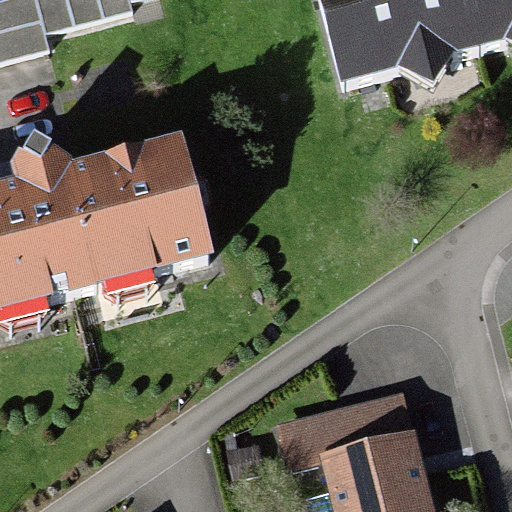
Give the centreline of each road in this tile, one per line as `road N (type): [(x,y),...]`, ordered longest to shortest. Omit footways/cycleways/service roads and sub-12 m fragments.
road 1 (residential): [(91,511),(458,276)]
road 2 (residential): [(458,276),(511,508)]
